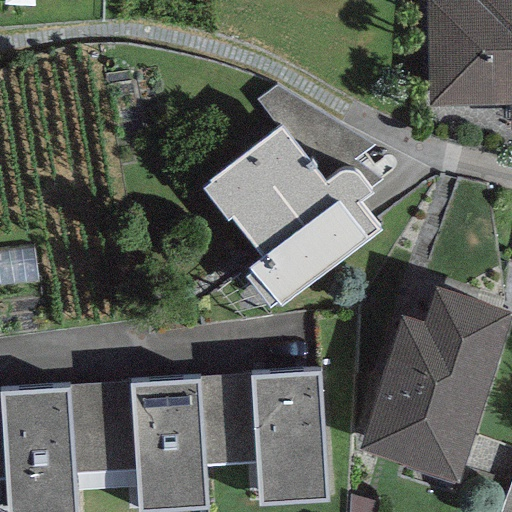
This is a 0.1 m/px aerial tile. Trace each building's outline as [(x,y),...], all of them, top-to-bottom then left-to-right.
[(511,0),(428,0),(430,104),(510,102),(510,131),(511,130),(511,0)] [(282,126),(203,188),(227,219),(231,216),(264,256),(250,267),(281,305),(380,230),(357,203),(371,195),(358,177),(352,172),(346,170),(338,173),(325,183),(282,126)] [(511,315),(511,313),(435,287),(422,323),(401,316),(355,449),(457,482),(511,315)] [(320,371),(251,375),(256,460),(258,504),(328,500),(320,371)] [(256,460),(251,375),(199,378),(204,464),(256,460)] [(199,378),(129,382),(134,469),(137,511),(206,507),(204,464),(199,378)] [(129,382),(69,386),(74,473),(134,469),(129,382)] [(69,386),(0,389),(0,402),(4,479),(6,511),(76,511),(74,473),(69,386)] [(511,511),(511,480),(500,511),(511,511)] [(377,511),(379,504),(351,495),(350,511),(377,511)]
